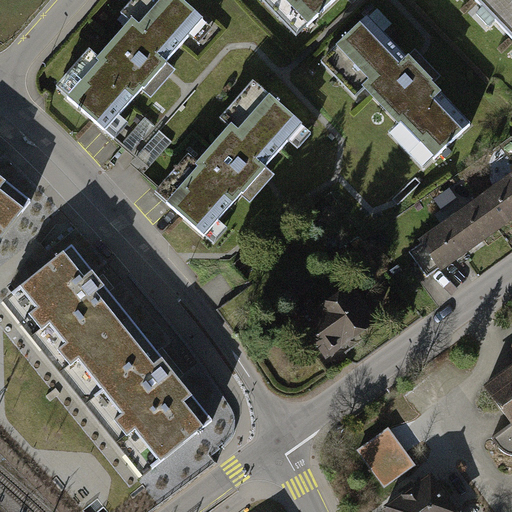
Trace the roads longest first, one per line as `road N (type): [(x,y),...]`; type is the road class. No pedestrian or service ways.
road 1 (unclassified): [(281,439),(197,303),(125,215),(0,94)]
road 2 (residential): [(281,439),(511,272)]
road 3 (residential): [(181,511),(281,439)]
